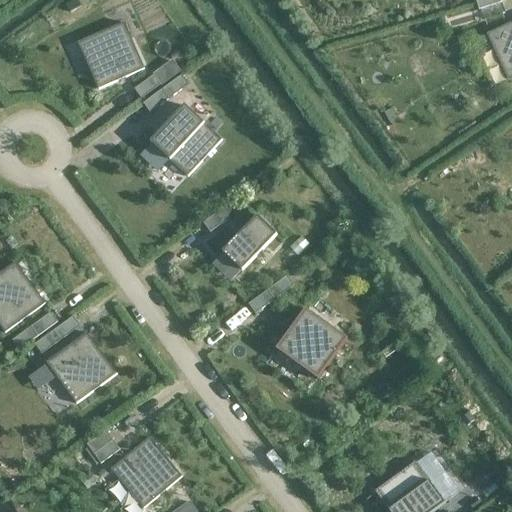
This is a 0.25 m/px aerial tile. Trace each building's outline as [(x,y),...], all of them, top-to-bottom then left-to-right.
[(500,0),(475,0),(478,11),(501,3),(500,0)] [(124,23),(77,44),(78,46),(80,45),(99,89),(98,89),(98,91),(145,70),(144,69),(143,69),(123,25),(125,25),(124,23)] [(508,82),(511,79),(511,23),(487,35),(508,82)] [(154,76),(134,90),(141,100),(161,86),(154,76)] [(182,76),(143,104),(150,114),(189,86),(182,76)] [(185,106),(150,144),(151,145),(152,144),(188,176),(186,177),(188,178),(222,141),(221,140),(220,141),(185,108),(186,107),(185,106)] [(222,210),(203,224),(210,234),(229,219),(222,210)] [(222,254),(223,255),(225,254),(242,270),(241,272),(242,273),(277,236),(276,235),(275,236),(258,219),(259,218),(258,217),(222,254)] [(46,305),(45,303),(44,304),(16,266),(17,265),(16,263),(0,274),(0,325),(5,333),(4,334),(5,335),(46,305)] [(287,277),(248,305),(255,315),(294,287),(287,277)] [(317,379),(316,380),(317,381),(347,339),(346,339),(345,340),(306,312),(307,310),(306,309),(276,351),(277,352),(278,351),(317,379)] [(51,314),(12,342),(19,352),(58,323),(51,314)] [(73,317),(34,346),(41,355),(80,327),(73,317)] [(226,343),(242,331),(236,323),(220,336),(226,343)] [(77,403),(75,404),(76,406),(118,375),(117,374),(115,375),(87,336),(88,335),(87,334),(46,364),(47,365),(48,365),(77,403)] [(106,432),(87,446),(101,465),(120,451),(106,432)] [(182,477),(181,476),(180,477),(149,441),(150,440),(149,438),(110,471),(111,473),(113,472),(144,508),(142,509),(143,510),(182,477)] [(416,463),(374,493),(375,494),(377,493),(390,511),(435,511),(446,504),(445,503),(458,493),(430,454),(417,464),(416,463)] [(195,511),(189,503),(177,511),(195,511)]
